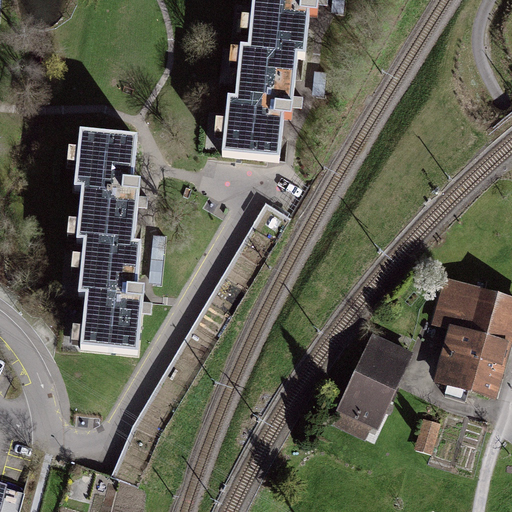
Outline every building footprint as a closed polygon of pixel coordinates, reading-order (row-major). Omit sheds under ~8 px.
[(260,0),(256,40),(304,45),(312,46),(317,5),(323,6),(324,0),(260,0)] [(236,89),(229,150),(285,156),(290,107),(297,108),(304,45),(256,40),(248,39),(243,89),(236,89)] [(87,223),(94,224),(139,229),(146,165),(137,164),(141,130),(87,124),(82,169),(93,170),(87,223)] [(147,230),(139,229),(94,224),(87,281),(95,281),(87,347),(141,353),(150,272),(143,271),(147,230)] [(499,394),(511,354),(511,289),(447,268),(431,317),(462,327),(445,377),(499,394)] [(410,347),(373,332),(341,415),(378,429),(410,347)] [(442,423),(426,419),(419,448),(435,452),(442,423)] [(0,511),(3,511),(12,478),(0,474),(0,511)]
